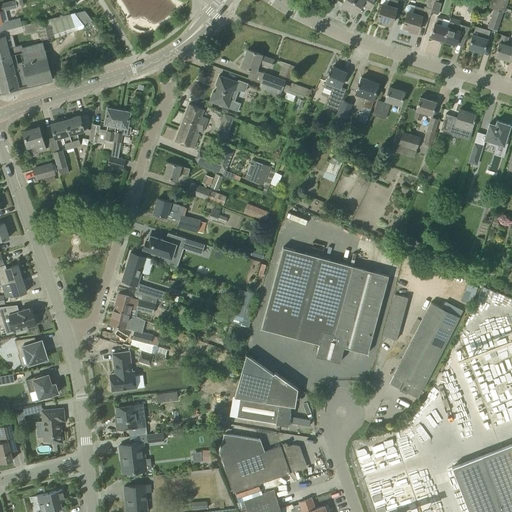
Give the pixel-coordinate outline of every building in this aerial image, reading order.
[(0,31),(22,26),(19,17),(8,20),(6,10),(17,7),(15,0),(0,3),(0,31)] [(369,8),(373,0),(344,0),(341,5),(356,14),(362,3),(369,8)] [(391,25),(394,15),(396,8),(398,1),(395,0),(388,0),(387,5),(382,4),(377,19),(383,21),(383,22),(391,25)] [(433,9),(435,0),(427,0),(426,7),(432,8),(433,9)] [(432,8),(431,12),(438,15),(441,3),(438,2),(438,0),(435,0),(433,9),(432,8)] [(463,0),(463,1),(469,3),(466,10),(475,13),(480,0),(463,0)] [(508,0),(491,0),(489,7),(494,9),(487,27),(497,30),(503,12),(504,12),(508,0)] [(408,30),(417,32),(422,16),(421,16),(423,8),(415,6),(410,4),(408,5),(406,6),(404,10),(408,11),(403,27),(409,29),(408,30)] [(76,12),(75,13),(84,26),(92,20),(85,11),(76,12)] [(449,21),(442,19),(437,17),(435,23),(430,37),(443,40),(449,21)] [(39,31),(41,40),(55,37),(50,18),(37,21),(39,31)] [(443,40),(456,44),(460,31),(462,24),(459,24),(460,21),(450,18),(449,21),(443,40)] [(0,57),(12,54),(10,47),(15,46),(12,35),(25,31),(26,34),(39,31),(37,21),(23,25),(22,26),(0,31),(0,57)] [(468,48),(483,53),(490,31),(475,26),(473,34),(472,34),(468,48)] [(509,61),(511,51),(511,45),(506,44),(508,37),(503,35),(500,43),(499,42),(494,56),(509,61)] [(22,47),(25,60),(31,84),(52,78),(43,42),(22,47)] [(271,67),(274,59),(261,55),(262,54),(247,49),(241,66),(250,69),(256,71),(259,63),(271,67)] [(25,60),(17,62),(15,54),(12,54),(0,57),(0,85),(1,91),(31,84),(25,60)] [(76,58),(62,62),(63,69),(78,66),(76,58)] [(291,79),(295,66),(286,63),(285,67),(282,66),(279,75),(291,79)] [(325,81),(323,87),(331,90),(325,105),(334,108),(339,110),(343,101),(342,100),(342,98),(346,89),(346,88),(345,89),(340,86),(346,72),(339,70),(339,71),(331,68),(327,77),(325,81)] [(267,85),(281,91),(308,100),(311,90),(291,83),(289,85),(284,83),(285,81),(264,73),(261,82),(267,85)] [(239,90),(245,91),(248,83),(238,79),(237,82),(219,75),(215,84),(218,85),(215,92),(213,91),(209,101),(229,108),(229,107),(238,110),(240,102),(235,100),(239,90)] [(373,98),(375,93),(378,83),(361,78),(358,87),(356,93),(366,96),(362,106),(370,109),(374,98),(373,98)] [(281,91),(267,85),(264,93),(279,98),(281,91)] [(385,118),(391,102),(400,105),(404,92),(389,87),(385,100),(385,102),(377,99),(373,114),(385,118)] [(432,115),(436,102),(420,97),(416,110),(414,118),(420,119),(422,112),(432,115)] [(339,110),(337,114),(344,118),(351,104),(344,100),(343,100),(343,101),(339,110)] [(182,122),(203,130),(208,118),(201,116),(203,109),(189,103),(182,122)] [(118,109),(107,107),(104,123),(108,124),(107,130),(99,129),(100,125),(92,124),(88,140),(104,143),(103,148),(108,149),(109,146),(112,146),(113,141),(118,109)] [(112,149),(111,155),(118,157),(121,142),(122,134),(130,135),(131,127),(127,126),(130,111),(118,109),(113,141),(112,149)] [(442,123),(440,129),(448,132),(448,133),(469,140),(472,129),(470,129),(472,124),(475,114),(459,109),(457,117),(445,113),(442,123)] [(217,129),(228,132),(233,116),(223,112),(217,129)] [(67,119),(75,146),(80,145),(77,133),(88,130),(89,121),(87,114),(80,116),(80,115),(67,119)] [(430,146),(432,141),(435,131),(438,119),(431,117),(424,138),(426,139),(424,145),(430,146)] [(51,123),(55,137),(55,139),(56,139),(63,137),(66,149),(75,146),(67,119),(51,123)] [(495,125),(489,123),(484,140),(489,142),(488,143),(497,146),(498,144),(507,146),(509,137),(507,137),(510,125),(497,121),(495,125)] [(182,122),(174,141),(189,147),(189,146),(195,148),(200,134),(198,133),(199,131),(203,132),(203,130),(182,122)] [(45,149),(42,136),(39,127),(23,131),(27,147),(36,144),(38,151),(45,149)] [(396,130),(390,150),(414,158),(420,137),(396,130)] [(59,150),(56,139),(55,139),(55,137),(49,138),(51,148),(53,152),(57,168),(58,168),(59,175),(69,173),(67,166),(62,149),(59,150)] [(477,165),(484,145),(474,142),(468,162),(477,165)] [(217,157),(199,150),(196,160),(197,160),(195,164),(216,173),(227,177),(228,173),(225,172),(233,152),(221,147),(219,153),(220,153),(220,155),(218,155),(217,157)] [(110,155),(107,165),(122,169),(125,159),(118,157),(111,155),(110,155)] [(332,157),(325,171),(336,176),(342,162),(332,157)] [(425,157),(421,168),(423,169),(421,175),(427,177),(429,171),(431,172),(435,160),(425,157)] [(180,165),(178,165),(168,162),(164,176),(176,180),(178,173),(187,176),(189,169),(180,166),(180,165)] [(258,162),(251,180),(263,184),(270,166),(258,162)] [(36,178),(46,176),(54,173),(52,164),(43,166),(33,169),(36,178)] [(270,183),(270,184),(277,186),(282,175),(275,172),(272,179),(270,183)] [(215,174),(210,187),(217,190),(223,176),(215,174)] [(205,175),(202,183),(210,186),(213,178),(205,175)] [(226,196),(211,190),(192,183),(188,192),(207,199),(223,205),(226,196)] [(171,202),(157,198),(153,213),(166,216),(180,220),(178,227),(197,232),(197,231),(203,233),(206,222),(200,221),(182,216),(183,213),(185,206),(171,202)] [(269,212),(247,203),(244,212),(265,221),(269,212)] [(213,207),(209,218),(216,221),(217,220),(225,223),(227,218),(219,215),(221,210),(213,207)] [(0,240),(9,237),(4,222),(0,223),(0,240)] [(146,239),(143,248),(152,251),(151,254),(160,257),(159,260),(169,263),(176,244),(150,235),(148,240),(146,239)] [(184,238),(181,248),(202,254),(205,245),(184,238)] [(367,353),(370,343),(388,276),(352,266),(318,256),(283,247),(261,328),(319,344),(316,355),(340,362),(344,347),(367,353)] [(146,257),(140,255),(130,252),(121,281),(137,286),(138,282),(146,257)] [(0,266),(0,281),(1,285),(2,284),(22,278),(17,264),(8,267),(5,268),(4,265),(0,266)] [(27,292),(22,278),(2,284),(6,297),(13,294),(14,296),(27,292)] [(137,286),(135,290),(144,293),(147,285),(138,282),(137,286)] [(474,297),(478,287),(467,283),(464,293),(474,297)] [(157,298),(163,300),(166,290),(154,286),(150,295),(157,298)] [(228,320),(248,324),(255,292),(236,288),(228,320)] [(118,293),(113,310),(136,316),(138,309),(145,312),(153,313),(157,298),(150,295),(144,293),(135,290),(133,297),(118,293)] [(397,340),(408,297),(394,293),(382,336),(397,340)] [(418,398),(422,389),(459,317),(430,302),(389,383),(400,389),(401,388),(408,391),(407,393),(418,398)] [(0,306),(0,314),(3,326),(11,324),(13,332),(15,331),(16,334),(25,331),(24,328),(37,324),(36,322),(38,321),(36,315),(34,316),(31,307),(29,308),(29,307),(19,310),(17,304),(0,306)] [(113,310),(109,324),(119,327),(130,330),(132,330),(135,330),(137,330),(141,318),(138,317),(136,316),(113,310)] [(151,344),(153,334),(137,330),(135,330),(132,339),(151,344)] [(34,337),(15,340),(19,354),(20,354),(24,352),(28,364),(27,365),(46,361),(45,361),(44,361),(44,360),(48,359),(46,353),(41,339),(36,341),(34,337)] [(113,373),(110,374),(110,379),(112,391),(122,390),(126,390),(126,392),(136,391),(136,388),(136,387),(144,386),(143,375),(134,376),(134,371),(132,371),(129,351),(122,352),(112,353),(115,373),(113,373)] [(153,355),(141,351),(138,361),(150,364),(153,355)] [(246,354),(234,396),(240,397),(236,416),(278,424),(288,425),(288,424),(293,425),(295,423),(309,426),(310,419),(289,416),(292,402),(287,401),(297,388),(275,372),(273,373),(246,354)] [(13,374),(0,376),(0,383),(14,381),(13,374)] [(43,374),(25,379),(29,392),(36,390),(39,398),(40,398),(41,400),(49,397),(48,396),(58,392),(55,383),(51,384),(48,374),(44,375),(43,374)] [(208,374),(203,385),(208,388),(210,383),(218,387),(221,381),(208,374)] [(177,391),(156,393),(157,402),(178,399),(177,391)] [(117,429),(127,428),(142,426),(141,418),(135,419),(133,404),(116,407),(118,419),(116,420),(117,429)] [(16,417),(24,415),(30,413),(29,407),(23,408),(22,407),(14,409),(16,417)] [(63,408),(53,409),(42,410),(44,441),(53,440),(53,443),(62,442),(60,421),(64,421),(63,408)] [(141,434),(153,432),(152,423),(147,424),(148,426),(140,427),(141,434)] [(16,447),(14,437),(10,424),(0,426),(0,437),(1,442),(0,441),(0,462),(12,460),(10,448),(16,447)] [(164,441),(163,432),(147,434),(148,443),(164,441)] [(264,451),(260,439),(224,433),(219,451),(233,492),(305,467),(300,452),(301,451),(299,445),(292,444),(288,445),(287,442),(280,444),(280,445),(264,451)] [(129,444),(119,445),(120,456),(122,473),(125,473),(135,471),(146,470),(146,469),(151,468),(150,458),(145,459),(143,442),(129,444)] [(511,511),(511,443),(452,467),(469,511),(511,511)] [(211,462),(210,449),(199,449),(199,463),(211,462)] [(423,511),(424,511),(423,509),(412,492),(411,489),(415,487),(419,493),(426,489),(421,490),(419,481),(412,471),(414,479),(409,482),(407,475),(397,481),(402,480),(395,485),(392,481),(391,477),(367,483),(372,504),(374,506),(375,511),(423,511)] [(134,485),(124,486),(125,499),(125,511),(146,511),(145,492),(150,492),(150,484),(134,485)] [(41,511),(40,511),(66,511),(67,511),(67,510),(66,509),(66,508),(65,508),(65,507),(64,507),(63,506),(62,506),(60,501),(65,500),(62,489),(55,491),(38,495),(40,505),(41,511)] [(281,511),(274,490),(236,503),(239,511),(281,511)] [(326,511),(324,505),(315,509),(311,497),(299,502),(302,511),(326,511)] [(207,501),(191,502),(191,509),(207,508),(207,501)]
